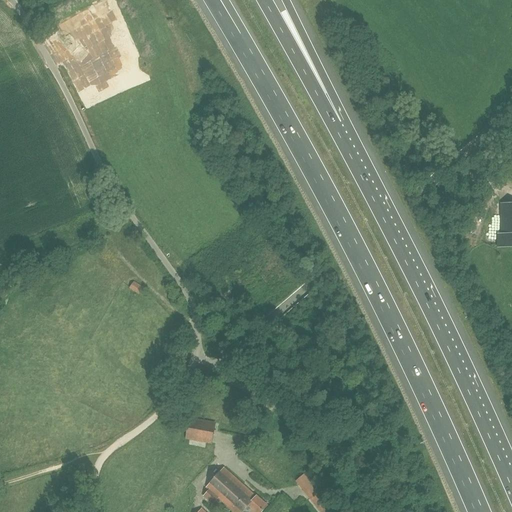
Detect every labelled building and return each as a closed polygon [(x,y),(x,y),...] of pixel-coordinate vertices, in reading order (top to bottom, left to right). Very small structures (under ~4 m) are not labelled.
[(511,203),(501,204),(501,233),(498,233),(498,247),(511,246),(511,203)] [(140,295),(145,288),(134,281),(129,288),(140,295)] [(211,443),(215,423),(191,418),(187,439),(211,443)] [(207,487),(209,489),(203,496),(213,505),(219,498),(235,511),(242,511),(248,505),(255,511),(261,511),(267,505),(256,496),(224,468),(207,487)] [(335,511),(337,511),(306,473),(296,481),(320,511),(335,511)]
